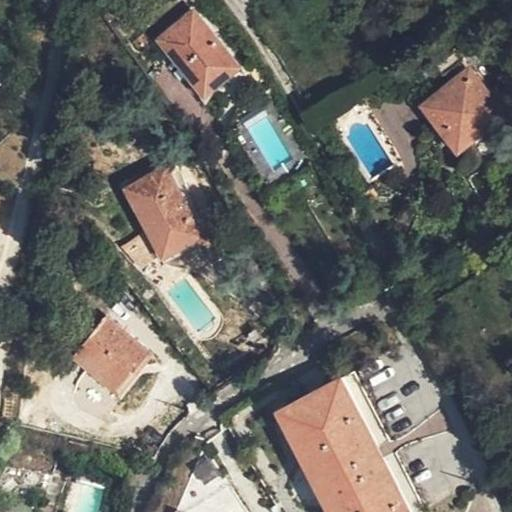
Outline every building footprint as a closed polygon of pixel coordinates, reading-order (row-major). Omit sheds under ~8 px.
[(189,91),(223,67),(185,15),(152,40),(189,91)] [(434,90),(465,135),(491,115),(456,73),(434,90)] [(452,146),(465,135),(434,90),(417,103),(452,146)] [(148,254),(186,237),(155,175),(119,193),(148,254)] [(108,384),(128,358),(134,352),(96,322),(71,356),(108,384)] [(388,511),(329,381),(274,408),(323,511),(388,511)]
